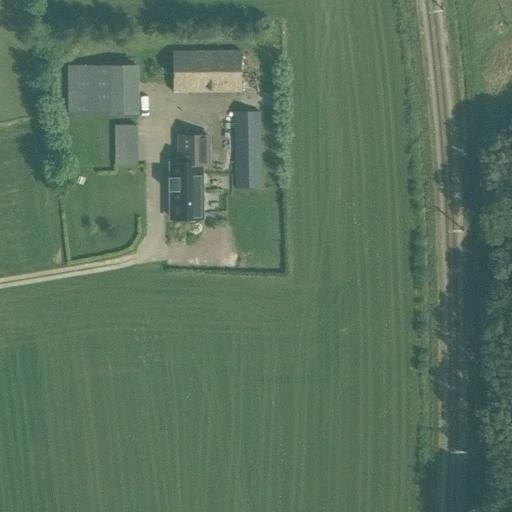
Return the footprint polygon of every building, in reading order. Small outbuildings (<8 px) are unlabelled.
[(172,50),(172,92),(242,92),(241,50),(172,50)] [(138,64),(67,65),(67,114),(138,113),(138,64)] [(261,111),(233,111),(235,188),(262,188),(261,111)] [(135,125),(114,125),(115,166),(136,165),(135,125)] [(210,160),(210,132),(180,132),(180,160),(202,160),(210,160)] [(180,160),(169,160),(170,218),(203,218),(202,160),(180,160)]
